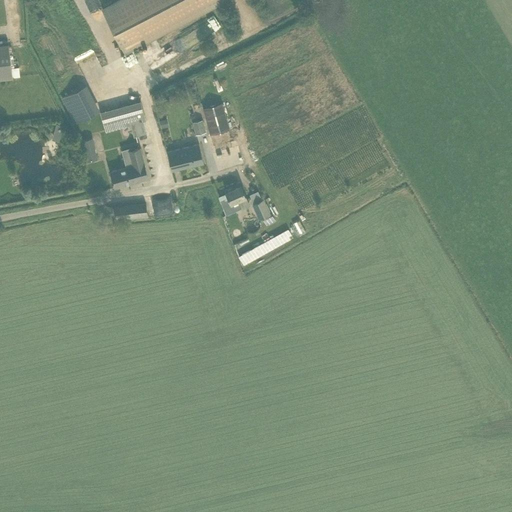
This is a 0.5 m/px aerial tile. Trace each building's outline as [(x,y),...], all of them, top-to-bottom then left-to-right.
[(118,0),(102,9),(125,53),(226,0),(118,0)] [(0,79),(12,78),(8,44),(0,45),(0,79)] [(82,85),(60,97),(74,124),(96,112),(82,85)] [(139,101),(99,111),(104,131),(130,125),(132,136),(147,133),(139,101)] [(222,103),(203,108),(210,134),(229,129),(222,103)] [(166,119),(158,121),(160,128),(168,126),(166,119)] [(192,122),(196,135),(206,133),(202,120),(192,122)] [(57,124),(55,132),(61,134),(63,126),(57,124)] [(207,160),(211,173),(232,166),(228,153),(222,154),(221,151),(236,146),(231,129),(207,137),(210,147),(204,149),(204,150),(209,149),(212,158),(207,160)] [(96,159),(91,138),(79,142),(84,162),(96,159)] [(167,152),(169,161),(171,171),(204,163),(199,144),(167,152)] [(128,150),(133,166),(109,172),(114,188),(148,178),(140,147),(128,150)] [(225,191),(229,200),(231,204),(239,201),(242,209),(250,206),(244,194),(240,185),(225,191)] [(251,205),(258,221),(270,215),(263,199),(251,205)] [(123,206),(114,207),(106,208),(107,218),(115,217),(124,216),(125,219),(147,217),(147,213),(146,204),(123,206)]
